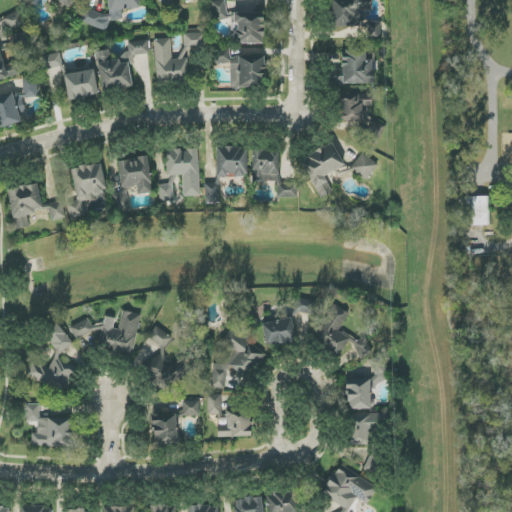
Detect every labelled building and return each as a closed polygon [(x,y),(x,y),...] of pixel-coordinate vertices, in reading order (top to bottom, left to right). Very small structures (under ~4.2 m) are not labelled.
[(106,31),(110,21),(123,20),(122,9),(140,8),(139,0),(107,0),(109,17),(86,9),(81,22),(106,31)] [(365,27),(365,38),(381,38),(381,23),(362,23),(362,9),(370,9),(370,0),(330,0),(331,28),(365,27)] [(213,20),(227,20),(226,1),(212,1),(213,20)] [(264,13),(234,13),(233,44),(263,44),(264,13)] [(155,40),(157,84),(189,82),(187,50),(204,49),(203,33),(182,34),(184,58),(172,59),(171,39),(155,40)] [(101,91),(131,89),(130,65),(134,65),(133,56),(149,54),(148,41),(128,42),(129,56),(109,58),(108,51),(98,52),(101,91)] [(231,88),(265,87),(264,56),(230,57),(230,49),(214,50),(214,65),(230,64),(231,88)] [(0,79),(21,74),(18,62),(4,66),(0,50),(0,79)] [(330,84),(374,83),(374,53),(365,53),(365,50),(342,51),(342,70),(329,70),(330,84)] [(44,70),(63,66),(60,53),(41,57),(44,70)] [(69,101),(99,95),(94,70),(64,75),(69,101)] [(23,98),(37,97),(37,77),(23,77),(23,98)] [(19,113),(25,112),(21,95),(0,98),(0,127),(21,123),(19,113)] [(382,122),(366,122),(366,107),(372,107),(372,97),(339,98),(339,122),(364,122),(364,141),(382,141),(382,122)] [(345,166),(333,143),(301,160),(321,199),(333,193),(324,176),(345,166)] [(248,176),(247,147),(217,147),(217,177),(248,176)] [(166,150),(167,176),(183,175),(183,197),(200,196),(198,149),(166,150)] [(252,150),(252,182),(277,182),(277,198),(297,198),(297,184),(279,184),(280,150),(252,150)] [(367,180),(378,165),(363,153),(351,169),(367,180)] [(151,194),(149,158),(119,159),(120,187),(138,187),(138,194),(151,194)] [(107,197),(101,163),(71,169),(77,201),(68,203),(71,218),(85,216),(82,201),(107,197)] [(15,230),(29,227),(27,213),(43,210),(37,183),(7,188),(15,230)] [(205,183),(206,203),(220,203),(219,183),(205,183)] [(173,185),(159,185),(160,202),(174,201),(173,185)] [(130,208),(127,190),(113,193),(117,211),(130,208)] [(458,197),(459,226),(489,225),(489,197),(458,197)] [(52,221),(66,217),(62,201),(48,205),(52,221)] [(349,314),(334,305),(312,341),(340,357),(347,345),(366,357),(371,348),(340,329),(349,314)] [(140,314),(122,311),(119,329),(114,329),(115,318),(105,316),(103,327),(89,324),(89,326),(76,323),(74,335),(99,339),(97,349),(132,356),(140,314)] [(267,347),(296,340),(291,318),(262,324),(267,347)] [(25,374),(61,395),(77,369),(60,359),(73,338),(52,325),(44,337),(60,347),(48,368),(34,359),(25,374)] [(172,336),(154,327),(148,339),(165,347),(154,370),(181,383),(188,367),(163,354),(172,336)] [(211,388),(227,389),(228,370),(237,371),(246,378),(265,353),(232,328),(221,343),(220,346),(231,354),(219,353),(219,364),(213,363),(211,388)] [(218,437),(251,437),(250,410),(224,411),(224,395),(208,395),(208,415),(217,414),(218,423),(218,437)] [(183,416),(200,415),(199,400),(183,401),(183,416)] [(26,404),(26,422),(38,422),(38,433),(32,433),(32,447),(72,447),(72,418),(40,418),(40,404),(26,404)] [(375,442),(370,413),(345,418),(350,447),(375,442)] [(178,444),(177,415),(154,416),(155,445),(178,444)] [(378,488),(341,465),(336,473),(334,474),(323,491),(326,498),(344,508),(341,511),(348,511),(357,499),(367,505),(378,488)] [(296,511),(295,492),(267,494),(268,511),(296,511)] [(263,511),(262,496),(233,500),(234,511),(263,511)]
